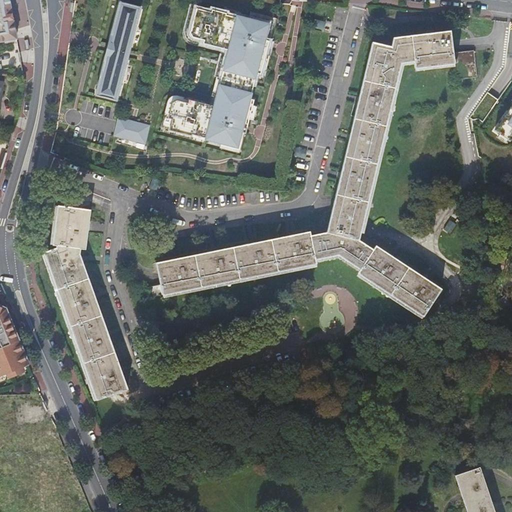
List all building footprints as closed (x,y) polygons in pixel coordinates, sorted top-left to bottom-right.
[(0,0),(0,46),(21,43),(12,0),(0,0)] [(120,2),(91,111),(112,116),(141,7),(139,6),(140,3),(134,1),(133,5),(120,2)] [(210,14),(191,9),(183,37),(188,43),(197,45),(197,48),(220,54),(208,103),(186,98),(185,104),(175,102),(168,105),(163,122),(169,124),(166,136),(238,155),(272,22),(227,11),(225,14),(211,10),(210,14)] [(308,232),(157,261),(161,283),(151,285),(153,296),(314,265),(313,259),(334,255),(356,270),(353,274),(418,317),(437,290),(371,246),(369,250),(356,241),(399,63),(415,60),(417,67),(456,61),(458,77),(479,74),(475,47),(454,50),(451,28),(394,37),(390,50),(370,44),(325,233),(309,236),(308,232)] [(511,101),(498,120),(511,129),(511,101)] [(147,143),(152,124),(119,116),(114,135),(147,143)] [(92,210),(59,205),(54,245),(58,246),(58,248),(45,253),(97,401),(128,389),(81,254),(81,249),(87,249),(92,210)] [(0,376),(28,365),(5,308),(0,306),(0,376)] [(493,511),(479,468),(455,475),(466,511),(493,511)]
